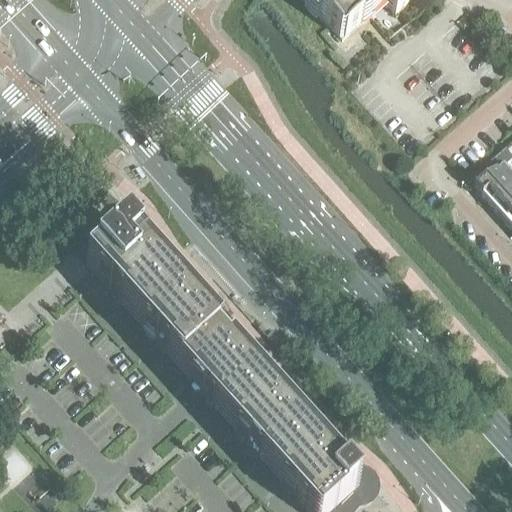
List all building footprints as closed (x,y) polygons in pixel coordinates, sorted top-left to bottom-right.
[(302,0),(340,44),(362,25),(359,21),(380,3),(394,18),(410,0),(302,0)] [(474,191),(489,208),(511,187),(511,175),(506,168),(511,162),(511,159),(505,152),(473,180),(479,186),(474,191)] [(511,187),(489,208),(503,224),(511,216),(511,187)] [(142,239),(144,232),(142,225),(139,219),(133,214),(126,213),(119,214),(113,218),(108,223),(107,231),(82,247),(94,261),(85,269),(304,511),(356,511),(358,510),(365,510),(372,506),(377,501),(379,494),(378,486),(375,480),(369,475),(362,473),(355,474),(347,476),(346,477),(138,247),(139,246),(142,239)] [(511,216),(503,224),(511,233),(511,216)]
